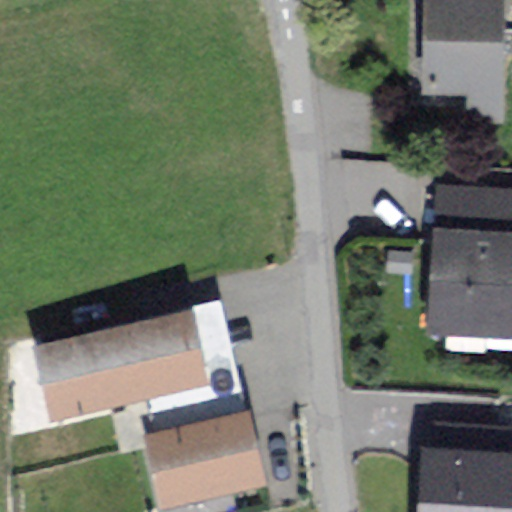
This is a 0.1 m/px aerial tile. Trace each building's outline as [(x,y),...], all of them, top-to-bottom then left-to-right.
[(429,0),(428,85),(498,86),(499,0),(429,0)] [(511,325),(511,178),(433,174),(424,320),(511,325)] [(195,371),(177,302),(28,341),(46,410),(195,371)] [(257,471),(242,407),(141,429),(155,494),(257,471)] [(511,511),(511,427),(492,427),(490,459),(432,455),(428,511),(511,511)]
